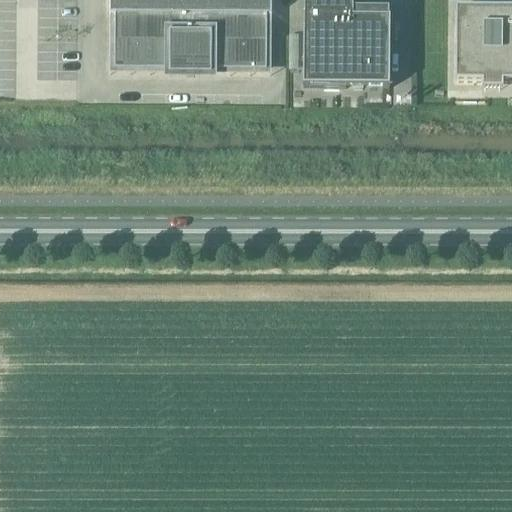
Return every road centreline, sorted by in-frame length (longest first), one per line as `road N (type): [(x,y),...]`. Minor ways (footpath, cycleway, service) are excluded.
road 1 (primary): [(511,225),(0,224)]
road 2 (primary): [(0,239),(511,239)]
